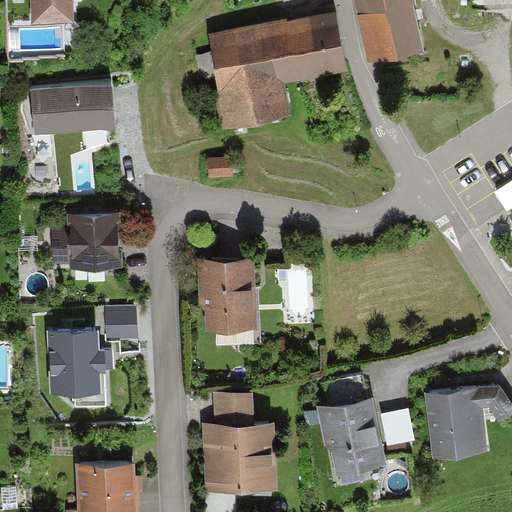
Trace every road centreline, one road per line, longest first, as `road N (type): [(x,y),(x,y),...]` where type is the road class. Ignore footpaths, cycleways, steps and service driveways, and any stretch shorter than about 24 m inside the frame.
road 1 (residential): [(425,187),(359,219),(200,201),(168,220),(160,257),(173,511)]
road 2 (residential): [(425,187),(363,85),(344,0)]
road 3 (residential): [(511,323),(425,187)]
